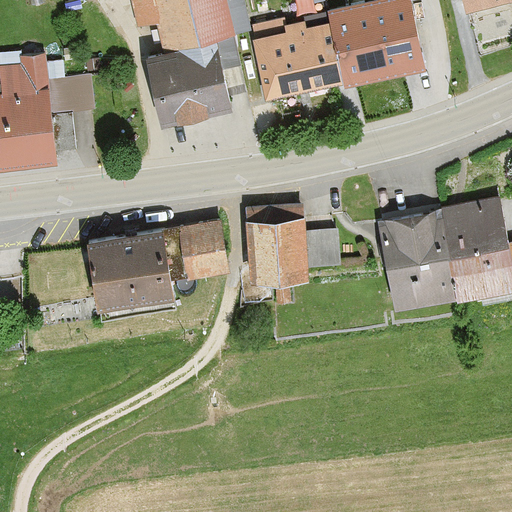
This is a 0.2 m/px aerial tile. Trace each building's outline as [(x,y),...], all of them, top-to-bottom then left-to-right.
[(216,40),(222,65),(241,61),(232,24),(231,24),(225,0),(135,0),(141,23),(161,18),(169,51),(216,40)] [(235,0),(240,25),(252,23),(247,0),(235,0)] [(343,0),(344,6),(330,9),(333,24),(344,77),(344,80),(424,64),(411,0),(343,0)] [(344,77),(333,24),(307,29),(305,20),(286,23),(288,33),(257,39),(268,93),(344,77)] [(169,51),(148,56),(162,117),(231,102),(222,65),(216,40),(169,51)] [(0,163),(57,157),(56,147),(76,144),(72,109),(51,112),(44,51),(22,54),(23,63),(1,66),(4,93),(0,93),(0,163)] [(443,206),(456,290),(488,285),(490,297),(511,293),(511,292),(510,280),(511,279),(511,242),(511,239),(505,197),(443,206)] [(389,259),(395,299),(456,290),(443,206),(384,215),(388,243),(378,244),(380,261),(389,259)] [(311,209),(252,212),(256,274),(314,270),(314,258),(312,224),(311,209)] [(232,262),(224,214),(93,236),(103,294),(40,305),(44,324),(103,314),(104,319),(178,306),(172,272),(232,262)] [(343,222),(312,224),(314,258),(345,256),(343,222)] [(291,279),(279,280),(280,300),(293,299),(291,279)]
